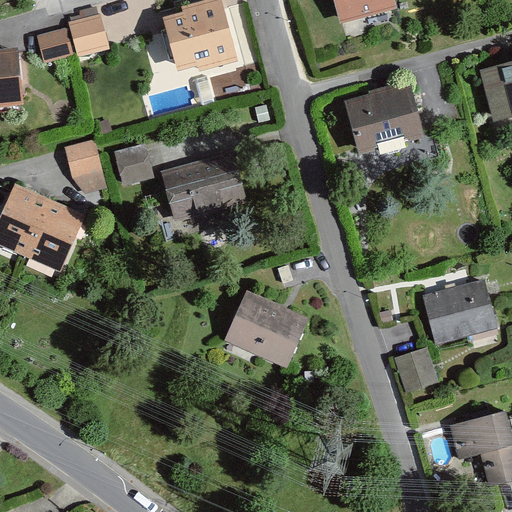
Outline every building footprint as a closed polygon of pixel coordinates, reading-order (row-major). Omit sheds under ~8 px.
[(238,62),(221,0),(211,0),(182,8),(183,14),(163,19),(177,73),(198,67),(200,72),(238,62)] [(393,0),(333,0),(340,24),(396,9),(393,0)] [(101,15),(68,23),(77,58),(110,50),(101,15)] [(74,57),(66,28),(36,36),(44,65),(74,57)] [(19,52),(0,52),(0,104),(22,103),(19,52)] [(511,62),(480,71),(493,123),(511,118),(511,62)] [(408,88),(351,102),(363,150),(420,135),(408,88)] [(95,140),(65,148),(73,179),(103,171),(95,140)] [(146,148),(120,155),(127,184),(154,178),(146,148)] [(234,151),(161,172),(175,224),(249,203),(234,151)] [(90,217),(17,184),(0,222),(0,246),(64,275),(90,217)] [(495,328),(483,286),(429,302),(441,343),(495,328)] [(306,322),(251,297),(231,340),(287,366),(306,322)] [(394,359),(405,394),(439,383),(428,348),(394,359)] [(511,481),(511,437),(505,414),(456,429),(466,463),(485,457),(494,487),(511,481)]
